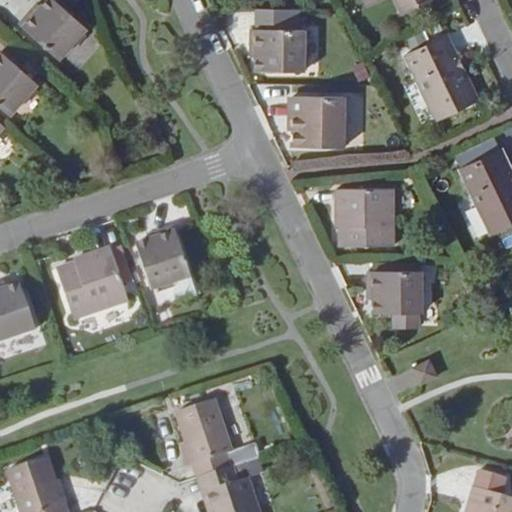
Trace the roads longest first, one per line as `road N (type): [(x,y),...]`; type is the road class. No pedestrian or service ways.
road 1 (residential): [(261,153),(412,470),(410,511)]
road 2 (residential): [(0,238),(261,153)]
road 3 (residential): [(189,0),(261,153)]
